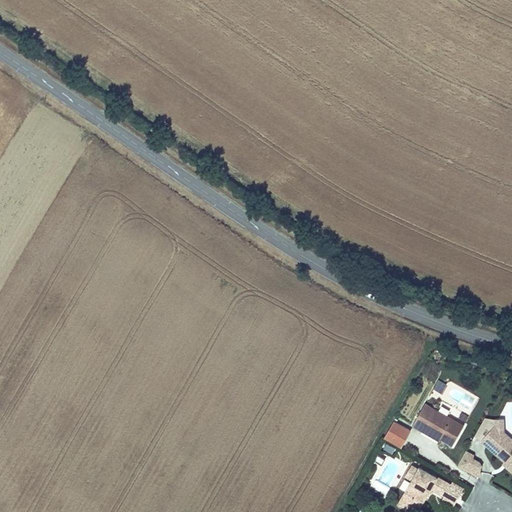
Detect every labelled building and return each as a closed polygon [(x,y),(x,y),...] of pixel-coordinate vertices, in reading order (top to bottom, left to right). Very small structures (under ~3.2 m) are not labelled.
[(441,392),(445,384),(439,380),(434,388),(441,392)] [(424,404),(412,425),(422,430),(434,410),(424,404)] [(434,410),(422,430),(430,435),(431,433),(441,438),(453,445),(464,426),(434,410)] [(395,439),(402,428),(393,423),(386,434),(395,439)] [(511,456),(511,438),(511,440),(496,425),(481,440),(506,463),(511,457),(511,456)] [(440,441),(441,438),(431,433),(430,435),(440,441)] [(384,449),(393,452),(395,446),(386,443),(384,449)] [(458,464),(469,470),(478,476),(481,466),(479,462),(472,458),(473,454),(466,450),(458,464)] [(405,476),(412,481),(419,469),(411,465),(405,476)] [(419,469),(412,481),(398,504),(411,511),(417,511),(423,502),(419,500),(425,489),(430,492),(432,487),(445,495),(451,485),(420,467),(419,469)] [(454,505),(464,488),(453,481),(451,485),(445,495),(443,498),(454,505)] [(419,500),(423,502),(430,492),(425,489),(419,500)]
